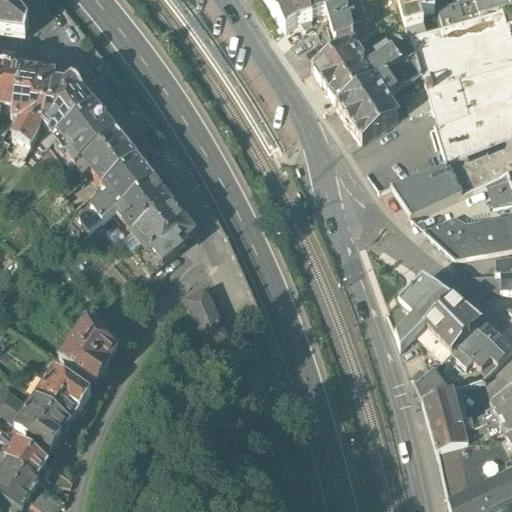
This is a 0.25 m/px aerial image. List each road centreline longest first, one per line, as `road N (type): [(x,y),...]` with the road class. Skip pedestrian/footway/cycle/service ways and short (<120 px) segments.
road 1 (primary): [(98,0),(166,88),(220,177),(279,304),(342,511)]
road 2 (tertiary): [(422,511),(401,413),(327,201)]
road 3 (residential): [(216,241),(161,296),(151,341),(110,406),(73,511)]
road 4 (residential): [(65,51),(216,241)]
road 5 (residential): [(327,201),(367,217),(511,336)]
road 6 (tertiary): [(327,201),(308,123),(228,0)]
